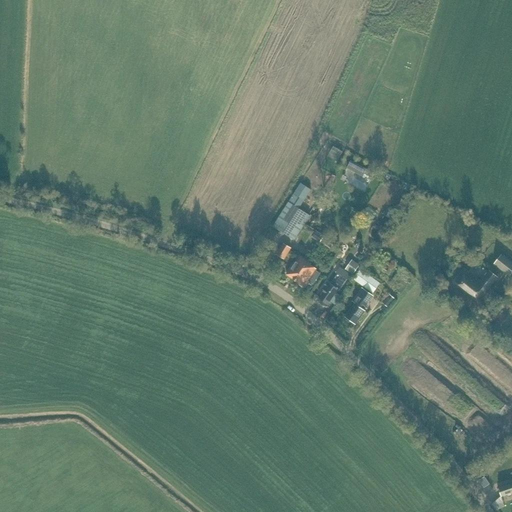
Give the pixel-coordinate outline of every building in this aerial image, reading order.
[(347,169),(351,171),(355,164),(350,162),(347,169)] [(310,216),(295,207),(300,199),(297,197),(301,191),(297,189),(273,227),(295,240),(310,216)] [(384,216),(379,224),(384,227),(389,219),(386,217),(384,216)] [(330,250),(336,241),(325,235),(324,237),(316,232),(312,238),(330,250)] [(284,260),(291,248),(283,244),(276,255),(284,260)] [(494,264),(509,276),(511,272),(511,263),(501,255),(494,264)] [(312,285),(320,274),(314,271),(316,269),(310,265),(311,263),(299,256),(286,275),(304,286),(307,281),(312,285)] [(353,275),(360,265),(352,260),(345,270),(353,275)] [(380,284),(360,269),(353,280),(373,294),(380,284)] [(479,301),(498,278),(489,271),(479,283),(464,271),(455,282),(479,301)] [(337,293),(346,281),(337,275),(329,287),(328,286),(318,300),(326,307),(336,292),(337,293)] [(364,305),(371,295),(360,288),(351,300),(355,303),(345,317),(354,323),(363,310),(358,307),(360,303),(364,305)] [(511,370),(458,324),(444,340),(505,390),(511,381),(511,370)] [(511,406),(444,348),(434,359),(511,427),(511,406)] [(411,351),(398,366),(456,419),(470,404),(411,351)] [(485,476),(479,480),(484,487),(490,484),(485,476)] [(511,483),(499,488),(501,496),(511,492),(511,483)]
